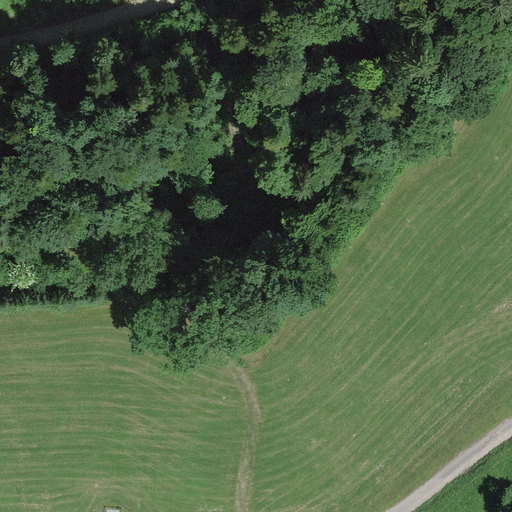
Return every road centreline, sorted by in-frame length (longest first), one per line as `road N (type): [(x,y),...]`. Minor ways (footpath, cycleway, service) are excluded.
road 1 (track): [(0,250),(91,258),(139,277),(189,325)]
road 2 (track): [(241,511),(250,401),(229,362),(189,325)]
road 3 (track): [(174,0),(0,46)]
road 4 (track): [(511,426),(397,511)]
